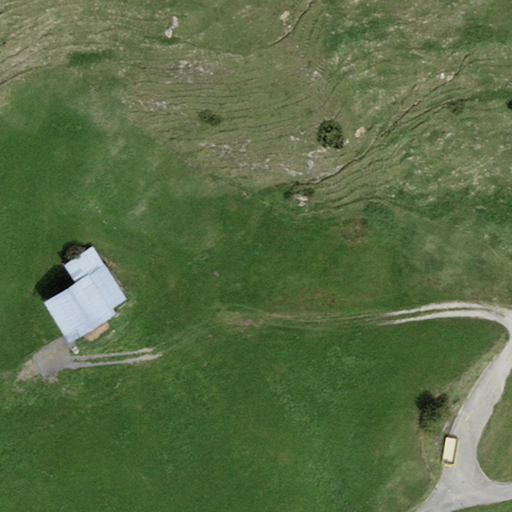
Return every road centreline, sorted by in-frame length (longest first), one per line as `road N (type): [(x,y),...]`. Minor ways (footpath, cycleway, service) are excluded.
road 1 (track): [(199,350),(335,323),(474,311),(511,317)]
road 2 (unclassified): [(461,487),(465,437),(511,352)]
